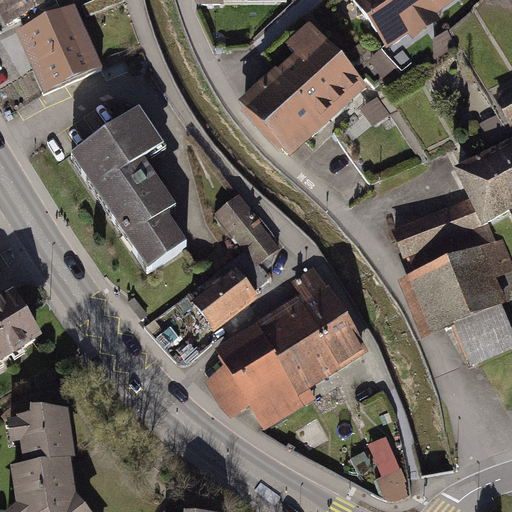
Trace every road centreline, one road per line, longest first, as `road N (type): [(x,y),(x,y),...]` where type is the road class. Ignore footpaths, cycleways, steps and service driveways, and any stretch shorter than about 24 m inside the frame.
road 1 (secondary): [(0,170),(143,377),(205,437),(314,511)]
road 2 (residential): [(134,0),(181,110),(223,168),(308,249)]
road 3 (residential): [(185,0),(212,71),(241,117),(344,213)]
